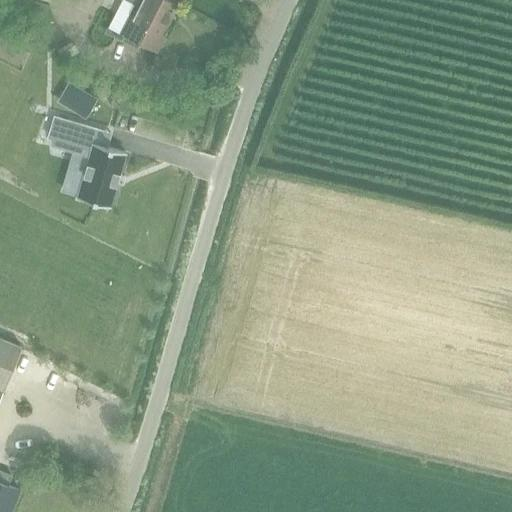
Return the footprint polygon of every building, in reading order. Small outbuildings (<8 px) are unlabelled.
[(129,0),(138,4),(130,19),(122,34),(155,51),(163,35),(160,33),(176,3),(170,0),(126,0),(129,1),(129,0)] [(69,43),(56,51),(58,55),(61,53),(65,60),(77,53),(73,46),(71,47),(69,43)] [(52,115),(46,137),(90,150),(75,198),(108,207),(124,152),(93,143),(97,129),(52,115)] [(0,391),(1,390),(20,345),(0,336),(0,391)] [(5,511),(8,511),(17,490),(0,482),(0,511),(5,511)]
